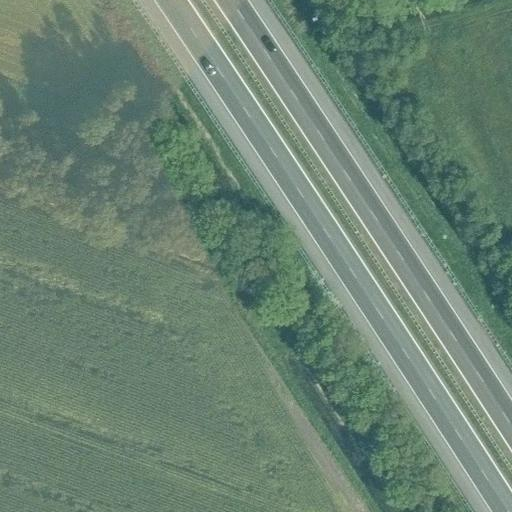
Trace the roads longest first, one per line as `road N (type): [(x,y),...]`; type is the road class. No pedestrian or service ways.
road 1 (motorway): [(167,0),(507,511)]
road 2 (motorway): [(511,428),(230,0)]
